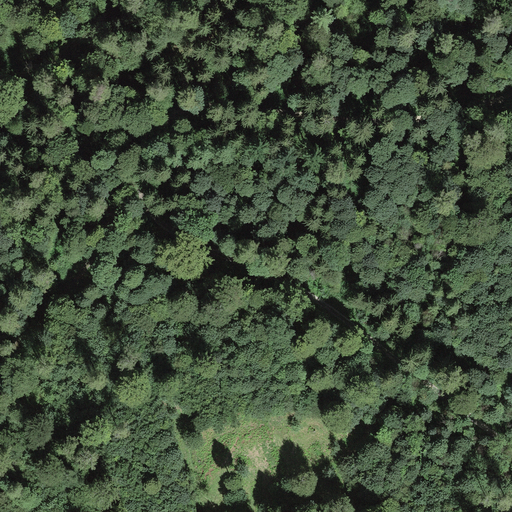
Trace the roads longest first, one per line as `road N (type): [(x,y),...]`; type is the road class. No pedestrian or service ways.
road 1 (track): [(511,95),(391,123),(193,106),(152,128),(131,178),(160,231),(316,298),(511,448)]
road 2 (track): [(0,361),(99,250),(160,231)]
road 3 (track): [(125,0),(42,73),(0,134)]
